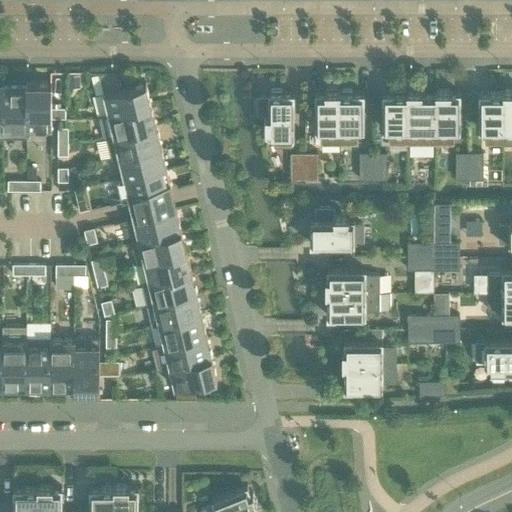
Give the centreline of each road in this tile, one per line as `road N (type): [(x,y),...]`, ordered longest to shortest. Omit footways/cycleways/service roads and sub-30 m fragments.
road 1 (residential): [(179,54),(272,441)]
road 2 (residential): [(511,10),(169,12)]
road 3 (residential): [(179,54),(511,55)]
road 4 (residential): [(272,441),(0,441)]
road 5 (residential): [(0,53),(179,54)]
road 6 (residential): [(169,12),(0,11)]
